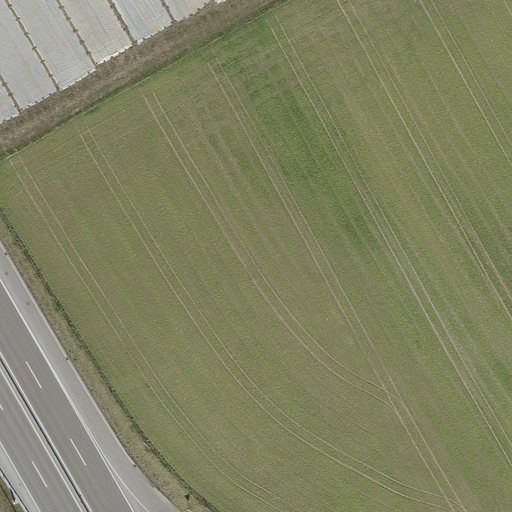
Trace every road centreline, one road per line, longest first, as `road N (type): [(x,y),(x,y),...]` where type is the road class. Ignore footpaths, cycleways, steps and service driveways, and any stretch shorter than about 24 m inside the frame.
road 1 (track): [(260,0),(0,146)]
road 2 (motorway): [(114,511),(0,312)]
road 3 (motorway): [(0,406),(60,511)]
